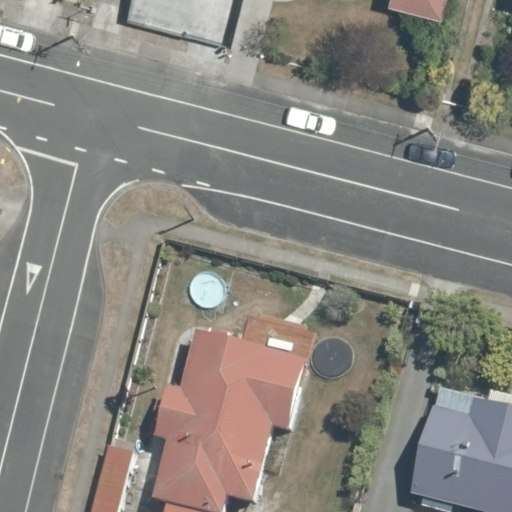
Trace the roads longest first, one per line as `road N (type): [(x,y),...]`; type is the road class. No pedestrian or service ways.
road 1 (residential): [(89,114),(511,224)]
road 2 (residential): [(89,114),(0,470)]
